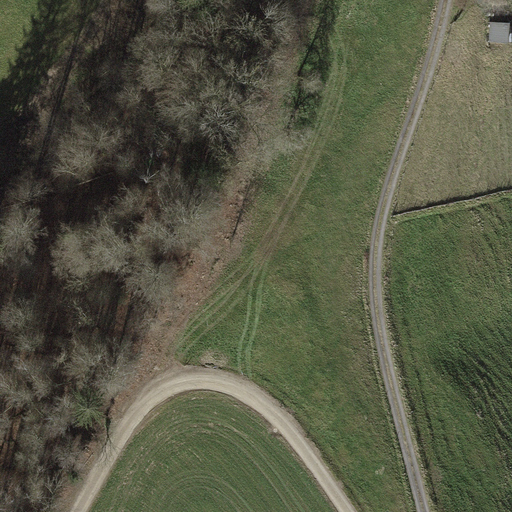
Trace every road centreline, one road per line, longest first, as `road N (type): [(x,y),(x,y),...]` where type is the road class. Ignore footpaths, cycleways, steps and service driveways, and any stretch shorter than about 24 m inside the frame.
road 1 (track): [(424,511),(379,322),(376,259),(386,196),(446,0)]
road 2 (track): [(77,511),(115,442),(152,397),(189,383),(230,386),(259,403),(347,511)]
